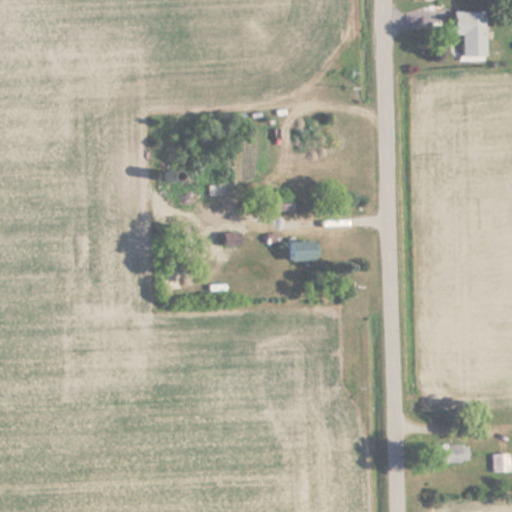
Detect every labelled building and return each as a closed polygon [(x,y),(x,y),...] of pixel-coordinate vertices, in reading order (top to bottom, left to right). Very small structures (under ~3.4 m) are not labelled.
[(484,13),(454,13),(454,35),(462,35),(462,58),(484,58),(484,13)] [(275,209),(291,209),(291,199),(275,199),(275,209)] [(316,260),(316,241),(290,241),(290,260),(316,260)] [(467,446),(429,446),(429,463),(467,463),(467,446)] [(490,474),(508,474),(508,454),(490,454),(490,474)]
